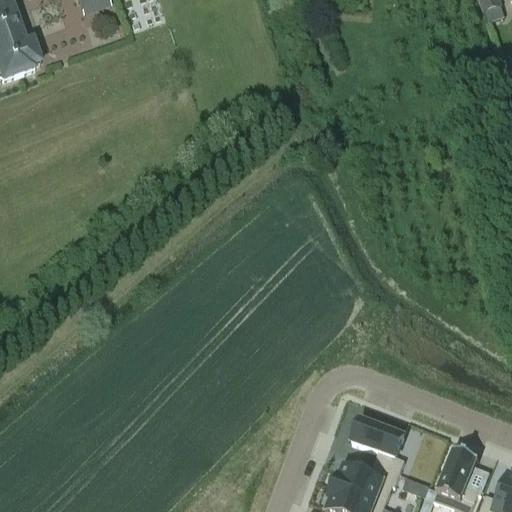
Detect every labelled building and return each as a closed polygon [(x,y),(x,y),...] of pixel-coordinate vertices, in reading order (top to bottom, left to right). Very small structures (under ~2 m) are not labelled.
[(26,48),(11,6),(28,0),(73,0),(81,22),(109,12),(105,0),(0,0),(0,85),(2,91),(37,79),(34,71),(39,69),(31,47),(26,48)] [(498,0),(478,0),(484,17),(485,17),(488,27),(505,21),(501,11),(502,11),(498,0)] [(357,430),(351,444),(353,445),(352,449),(379,459),(374,471),(399,480),(403,468),(395,465),(403,442),(399,441),(400,439),(386,434),(385,436),(360,426),(358,430),(357,430)] [(455,458),(434,509),(441,511),(474,511),(478,502),(465,497),(477,467),(472,465),(472,463),(459,458),(459,460),(455,458)] [(337,482),(333,495),(379,511),(383,511),(392,492),(394,493),(399,480),(374,471),(370,483),(343,473),(339,483),(337,482)] [(485,506),(482,511),(511,511),(511,485),(508,484),(497,511),(485,506)] [(434,507),(439,495),(430,492),(425,503),(434,507)] [(330,507),(328,511),(379,511),(333,495),(328,507),(330,507)]
